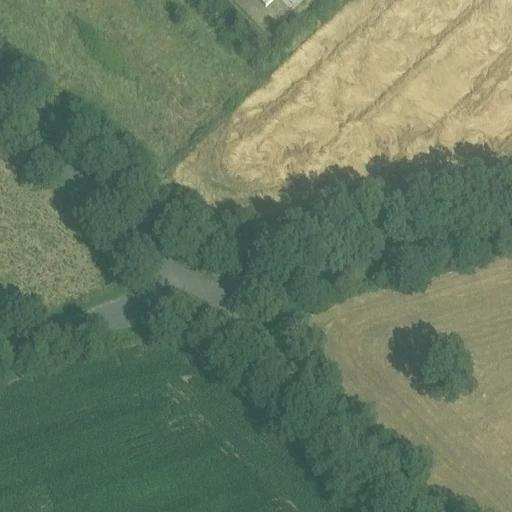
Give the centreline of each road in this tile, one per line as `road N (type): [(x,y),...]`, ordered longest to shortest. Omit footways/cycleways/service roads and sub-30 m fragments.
road 1 (unclassified): [(511,219),(207,299)]
road 2 (unclassified): [(428,511),(207,299)]
road 3 (unclassified): [(0,105),(207,299)]
road 4 (unclassified): [(207,299),(0,346)]
